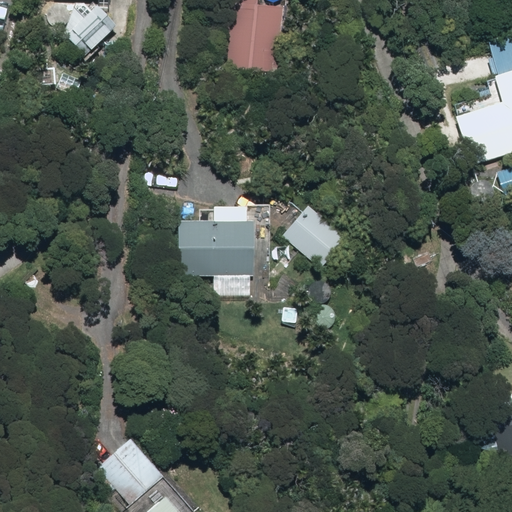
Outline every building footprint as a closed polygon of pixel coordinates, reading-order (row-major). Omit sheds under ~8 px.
[(270,72),(274,9),(247,7),(247,0),(221,0),(218,70),(270,72)] [(84,61),(122,24),(103,4),(65,40),(84,61)] [(492,75),(511,68),(511,34),(483,43),(492,75)] [(511,127),(511,71),(486,79),(495,104),(448,120),(464,169),(492,159),(495,168),(511,162),(511,130),(511,128),(511,127)] [(511,166),(492,173),(501,199),(511,195),(511,166)] [(284,236),(321,269),(350,236),(312,202),(284,236)] [(185,273),(261,273),(262,220),(253,220),(252,207),(221,206),(221,220),(185,220),(185,273)] [(511,458),(511,402),(484,411),(499,462),(511,458)] [(133,436),(100,466),(132,504),(167,475),(133,436)] [(189,511),(174,495),(154,511),(189,511)]
